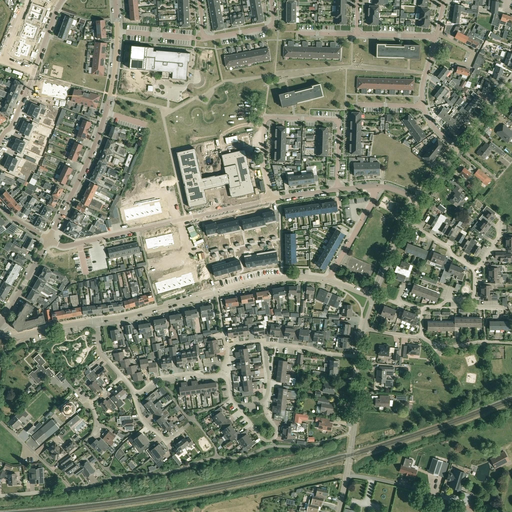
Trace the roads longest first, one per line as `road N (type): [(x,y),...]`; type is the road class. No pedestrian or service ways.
road 1 (residential): [(96,321),(266,278),(328,280)]
road 2 (residential): [(270,200),(65,246),(48,238)]
road 3 (residential): [(270,200),(266,115),(338,119),(337,190)]
road 4 (residential): [(48,238),(105,112),(116,31)]
road 5 (residential): [(0,140),(62,0)]
road 6 (residential): [(199,0),(206,38),(273,26),(271,0)]
road 7 (unclassified): [(347,475),(417,489),(466,511)]
